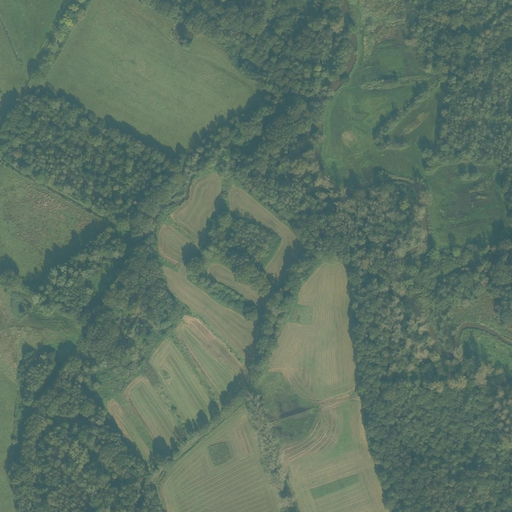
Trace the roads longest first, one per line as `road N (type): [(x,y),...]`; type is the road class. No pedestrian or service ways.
road 1 (track): [(251,390),(151,483),(158,511)]
road 2 (track): [(0,139),(77,0)]
road 3 (track): [(399,511),(375,432),(370,387),(382,380)]
road 4 (track): [(251,390),(293,511)]
